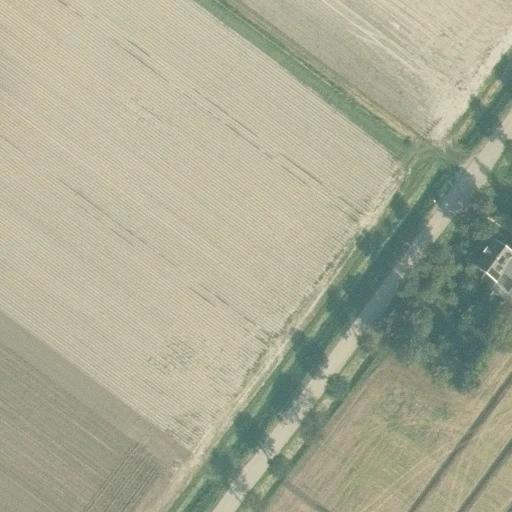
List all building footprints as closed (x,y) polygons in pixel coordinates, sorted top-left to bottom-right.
[(511,253),(511,255),(488,240),(470,266),(497,285),(504,276),(511,282),(511,289),(509,293),(511,294),(511,253)] [(492,331),(487,339),(494,343),(498,336),(492,331)] [(405,335),(399,343),(407,349),(413,340),(405,335)] [(473,344),(465,356),(471,360),(479,348),(473,344)] [(450,356),(440,370),(459,384),(469,369),(450,356)]
